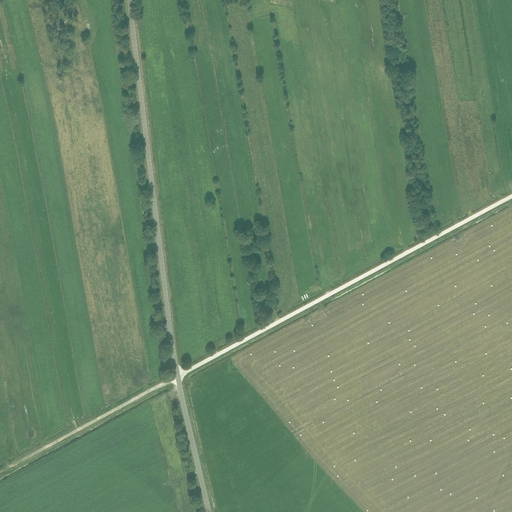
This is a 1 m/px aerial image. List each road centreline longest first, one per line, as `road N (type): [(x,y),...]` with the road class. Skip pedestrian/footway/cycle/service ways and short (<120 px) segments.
road 1 (unclassified): [(177,376),(511,196)]
road 2 (unclassified): [(177,376),(129,0)]
road 3 (track): [(177,376),(0,471)]
road 4 (unclassified): [(208,511),(177,376)]
